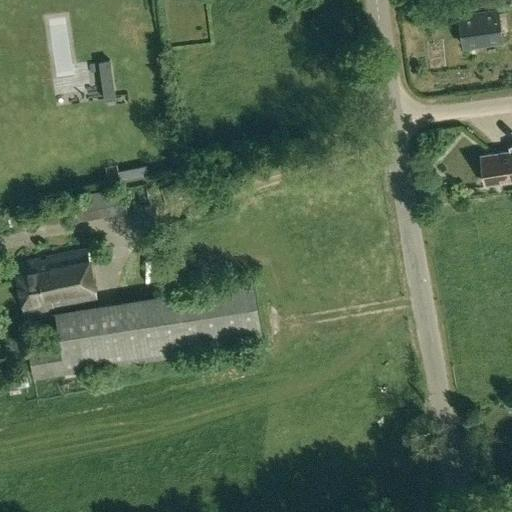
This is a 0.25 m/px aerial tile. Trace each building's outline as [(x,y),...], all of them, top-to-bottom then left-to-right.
[(500,7),(462,13),(468,47),(505,41),(501,16),(508,15),(507,6),(500,7)] [(101,79),(85,81),(80,24),(61,26),(68,106),(103,103),(101,79)] [(116,98),(111,59),(100,60),(105,99),(116,98)] [(489,182),(511,179),(511,144),(509,147),(510,151),(486,153),(489,182)] [(96,217),(127,210),(123,189),(71,200),(75,221),(96,217)] [(100,300),(91,250),(18,263),(28,313),(100,300)] [(56,312),(60,335),(65,371),(264,340),(254,280),(56,312)] [(37,394),(27,403),(40,417),(50,409),(37,394)]
